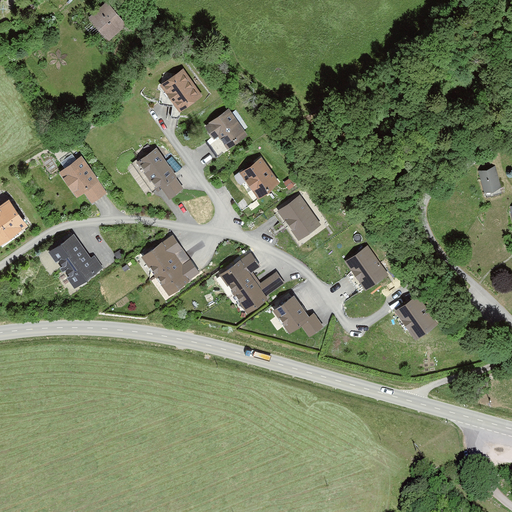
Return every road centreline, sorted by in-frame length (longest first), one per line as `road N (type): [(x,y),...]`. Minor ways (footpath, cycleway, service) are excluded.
road 1 (secondary): [(0,332),(84,327),(158,334),(411,401)]
road 2 (residential): [(511,324),(445,264),(423,215),(445,178),(511,134)]
road 3 (residential): [(224,236),(155,224),(62,229),(0,269)]
road 4 (residential): [(338,318),(298,267),(224,236)]
